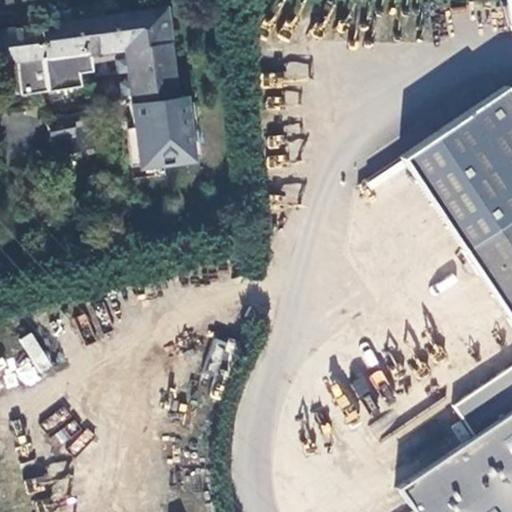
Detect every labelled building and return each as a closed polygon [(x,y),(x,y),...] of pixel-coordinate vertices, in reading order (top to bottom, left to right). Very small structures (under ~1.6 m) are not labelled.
[(45,13),(46,24),(66,22),(66,12),(60,7),(49,8),(45,13)] [(66,12),(66,22),(79,20),(78,7),(65,8),(66,12)] [(23,94),(83,87),(81,73),(95,72),(93,53),(128,49),(141,156),(194,150),(187,94),(180,95),(170,9),(79,20),(66,22),(46,24),(0,29),(0,80),(2,95),(23,93),(23,94)] [(286,77),(308,77),(308,63),(286,63),(286,77)] [(511,511),(511,104),(500,87),(394,159),(511,334),(511,362),(451,406),(470,435),(395,486),(412,511),(511,511)] [(87,130),(51,129),(51,152),(87,152),(87,130)] [(25,211),(67,203),(59,157),(18,165),(25,211)] [(20,338),(37,372),(50,366),(33,331),(20,338)]
